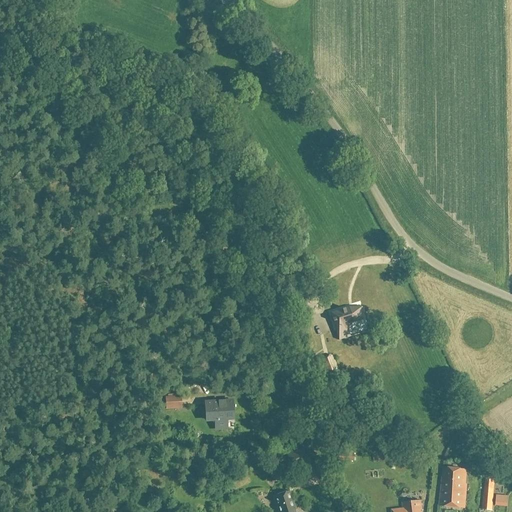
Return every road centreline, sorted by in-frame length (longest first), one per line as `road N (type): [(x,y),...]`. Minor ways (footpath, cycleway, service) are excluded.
road 1 (track): [(59,0),(102,78),(176,162),(255,289),(311,445),(345,511)]
road 2 (unclassified): [(511,300),(439,269),(411,245),(306,87),(225,0)]
road 3 (track): [(430,511),(451,433),(511,387)]
